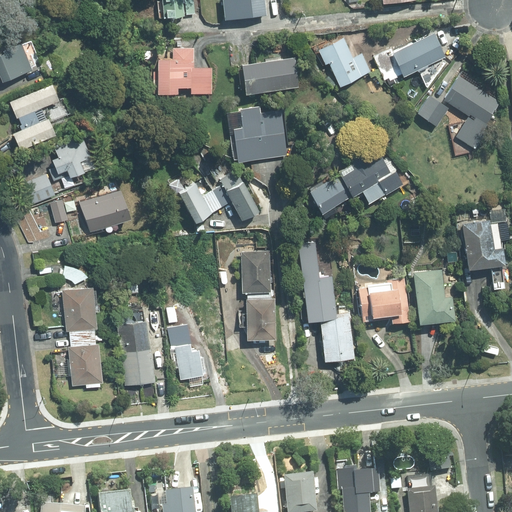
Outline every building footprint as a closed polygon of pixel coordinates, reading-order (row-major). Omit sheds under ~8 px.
[(157,0),(159,19),(184,17),(182,0),(157,0)] [(193,0),(184,0),(186,15),(195,14),(193,0)] [(222,0),(225,20),(265,15),(262,0),(222,0)] [(382,82),(442,56),(431,31),(386,51),(389,57),(374,64),(382,82)] [(336,86),(370,71),(362,53),(350,58),(342,37),(315,49),(324,69),(328,67),(336,86)] [(0,52),(0,74),(1,74),(4,81),(34,70),(24,43),(0,52)] [(149,56),(148,91),(171,92),(171,86),(187,86),(186,92),(210,93),(210,67),(191,66),(192,47),(169,47),(169,57),(149,56)] [(238,91),(295,86),(292,56),(235,62),(238,91)] [(497,101),(455,74),(440,98),(464,114),(451,135),(471,147),(485,124),(483,123),(497,101)] [(55,99),(48,83),(7,100),(14,117),(15,116),(19,123),(16,124),(18,128),(9,132),(15,148),(50,133),(43,117),(42,117),(38,107),(55,99)] [(433,125),(445,107),(426,94),(414,112),(433,125)] [(232,160),(285,154),(280,109),(258,112),(257,105),(236,108),(236,111),(222,112),(225,133),(228,133),(232,160)] [(53,179),(90,165),(78,133),(50,144),(54,154),(47,157),(51,166),(48,167),(53,179)] [(334,172),(303,189),(314,211),(346,195),(346,194),(374,179),(381,192),(399,182),(392,168),(386,171),(376,151),(359,159),(356,152),(346,157),(348,161),(333,169),(334,172)] [(239,180),(233,168),(215,178),(219,184),(200,194),(193,180),(174,190),(189,221),(209,211),(230,200),(239,218),(256,209),(240,179),(239,180)] [(29,201),(52,191),(44,173),(21,182),(29,201)] [(90,227),(126,215),(117,190),(81,202),(90,227)] [(65,218),(60,200),(48,203),(53,221),(65,218)] [(34,219),(28,205),(13,213),(27,239),(47,229),(40,216),(34,219)] [(486,223),(485,219),(457,222),(462,267),(500,263),(498,245),(497,245),(494,222),(486,223)] [(354,359),(348,312),(336,314),(331,276),(320,277),(316,241),(298,243),(307,324),(321,322),(326,362),(354,359)] [(268,292),(268,249),(237,250),(237,291),(268,292)] [(440,268),(410,271),(416,322),(453,318),(450,295),(443,296),(440,268)] [(358,319),(387,316),(388,321),(408,319),(403,277),(385,278),(386,282),(363,284),(363,285),(355,286),(358,319)] [(94,330),(97,330),(93,288),(63,290),(66,332),(69,332),(94,330)] [(270,338),(270,297),(239,297),(240,338),(270,338)] [(155,382),(147,320),(118,324),(126,386),(155,382)] [(180,380),(203,376),(199,351),(192,352),(187,324),(168,327),(171,348),(175,347),(180,380)] [(69,332),(70,340),(95,337),(94,330),(69,332)] [(70,340),(71,347),(96,344),(95,337),(70,340)] [(71,347),(68,347),(72,386),(86,385),(86,389),(100,387),(100,383),(103,383),(99,344),(96,344),(71,347)] [(439,469),(436,455),(426,456),(428,471),(439,469)] [(341,511),(366,511),(364,494),(378,492),(375,469),(353,472),(353,467),(333,469),(335,490),(339,490),(341,511)] [(283,511),(293,511),(312,510),(307,470),(279,474),(283,511)] [(433,506),(429,473),(405,476),(408,511),(436,511),(436,506),(433,506)] [(399,487),(398,477),(388,478),(390,488),(399,487)] [(192,511),(190,487),(162,490),(164,511),(192,511)] [(126,488),(95,492),(97,511),(99,511),(98,511),(130,511),(129,506),(128,506),(126,488)] [(254,511),(253,493),(226,495),(227,511),(254,511)] [(81,511),(82,505),(39,501),(38,511),(81,511)]
